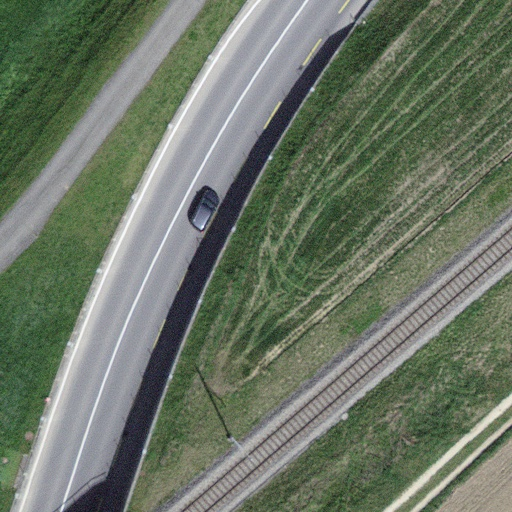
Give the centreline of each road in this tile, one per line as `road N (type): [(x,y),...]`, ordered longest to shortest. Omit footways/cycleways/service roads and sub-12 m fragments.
road 1 (primary): [(297,0),(227,98),(163,209),(46,511)]
road 2 (track): [(511,427),(419,511)]
